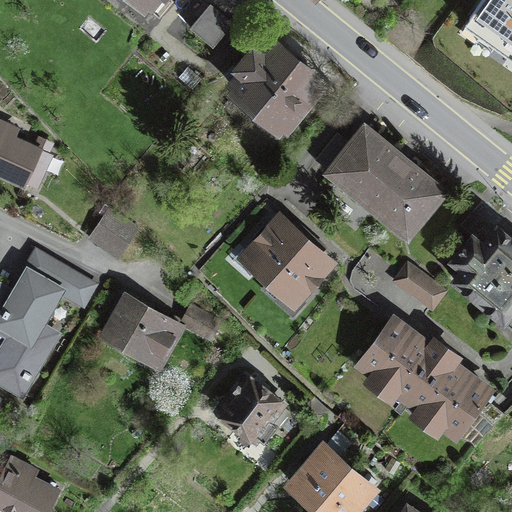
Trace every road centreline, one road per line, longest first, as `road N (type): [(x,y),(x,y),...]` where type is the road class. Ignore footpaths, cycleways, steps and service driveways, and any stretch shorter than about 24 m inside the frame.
road 1 (primary): [(292,0),(511,178)]
road 2 (residential): [(171,306),(0,218)]
